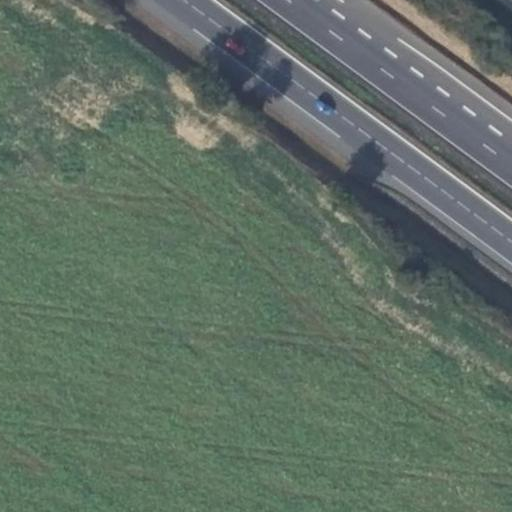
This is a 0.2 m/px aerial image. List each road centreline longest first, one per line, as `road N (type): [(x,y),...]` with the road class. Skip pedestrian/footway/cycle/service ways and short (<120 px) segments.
road 1 (trunk): [(187,0),(511,239)]
road 2 (trunk): [(511,164),(287,0)]
